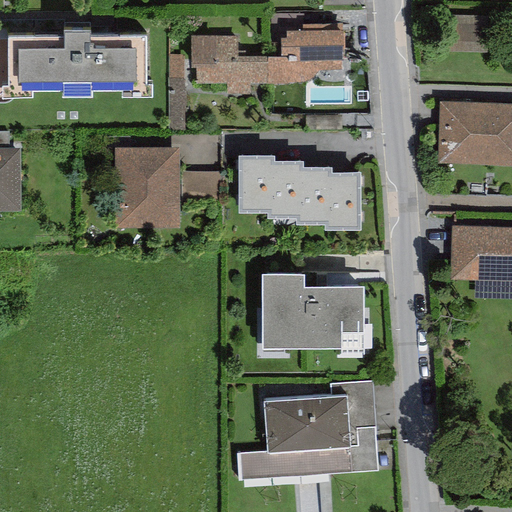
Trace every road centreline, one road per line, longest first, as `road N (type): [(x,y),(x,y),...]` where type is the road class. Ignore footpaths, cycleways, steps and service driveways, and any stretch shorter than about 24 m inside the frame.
road 1 (residential): [(386,0),(422,511)]
road 2 (unknown): [(392,85),(511,91)]
